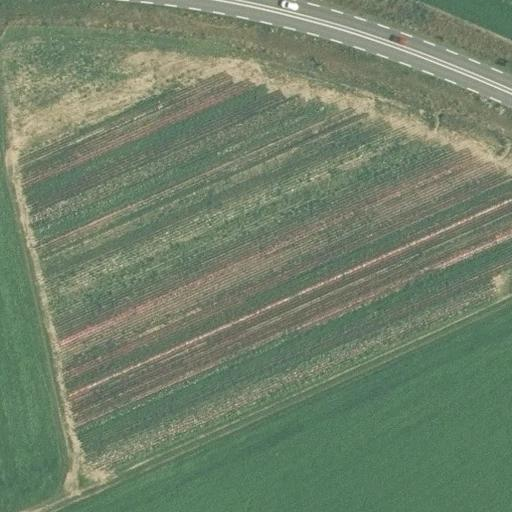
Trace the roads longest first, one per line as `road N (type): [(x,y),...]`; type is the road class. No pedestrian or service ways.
road 1 (track): [(46,511),(511,299)]
road 2 (primary): [(222,0),(360,33),(511,92)]
